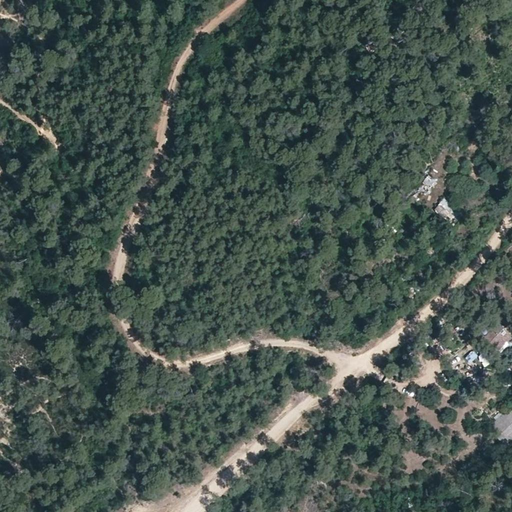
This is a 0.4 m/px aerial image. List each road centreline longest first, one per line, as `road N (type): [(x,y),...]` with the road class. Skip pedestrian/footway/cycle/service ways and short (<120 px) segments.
road 1 (track): [(237,0),(176,67),(150,179),(129,213),(116,269),(117,317),(133,349),(169,365),(274,341),(317,346),(337,358),(344,375)]
road 2 (track): [(190,511),(274,431),(452,287),(511,216)]
